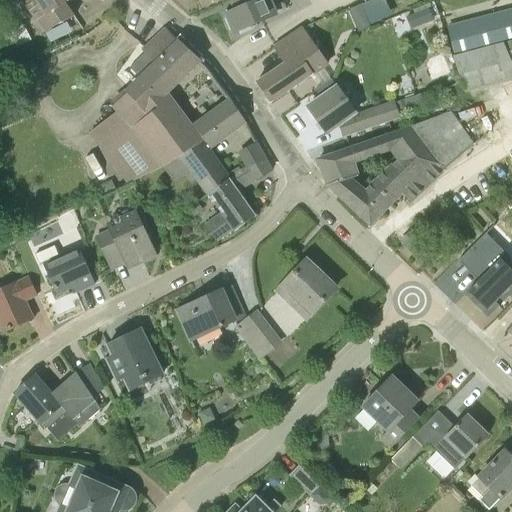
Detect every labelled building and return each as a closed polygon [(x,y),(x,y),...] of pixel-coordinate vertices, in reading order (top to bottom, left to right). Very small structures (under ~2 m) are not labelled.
[(75,16),(65,3),(69,0),(31,0),(37,8),(31,12),(45,32),(75,16)] [(272,0),(233,0),(238,9),(228,13),(227,10),(225,11),(228,18),(225,19),(230,30),(233,29),(235,32),(239,31),(241,34),(252,29),(251,26),(275,15),(270,1),(272,0)] [(411,29),(433,20),(429,8),(406,16),(411,29)] [(511,8),(447,26),(454,52),(511,37),(511,8)] [(279,97),(327,66),(301,28),(274,46),(285,63),(256,82),(270,103),(279,97)] [(202,142),(191,128),(164,93),(199,60),(179,43),(167,30),(146,50),(158,63),(114,106),(119,110),(161,167),(162,167),(180,157),(180,156),(202,142)] [(465,90),(499,81),(487,46),(455,55),(453,56),(465,90)] [(0,95),(19,88),(14,77),(0,83),(0,95)] [(355,113),(343,97),(331,81),(317,91),(321,98),(308,107),(327,133),(341,123),(345,135),(355,131),(401,118),(400,116),(395,102),(394,101),(355,113)] [(426,106),(422,97),(421,94),(395,102),(400,116),(420,110),(426,106)] [(191,128),(202,142),(180,156),(180,157),(208,194),(229,179),(207,150),(246,122),(231,99),(191,128)] [(443,171),(473,145),(451,112),(382,136),(388,153),(391,152),(397,160),(383,174),(402,193),(411,201),(443,171)] [(328,185),(353,178),(360,177),(356,164),(388,153),(382,136),(316,159),(328,185)] [(247,165),(263,156),(256,142),(239,151),(247,165)] [(229,179),(208,194),(212,199),(223,213),(207,225),(218,240),(234,228),(236,231),(256,216),(237,191),(270,170),(263,156),(247,165),(248,166),(229,179)] [(402,193),(383,174),(366,190),(353,178),(328,185),(348,203),(370,224),(402,193)] [(197,202),(185,210),(191,219),(203,211),(197,202)] [(112,270),(126,263),(129,268),(156,256),(136,212),(109,225),(111,230),(97,236),(112,270)] [(63,227),(75,227),(75,217),(64,217),(63,227)] [(429,249),(412,230),(400,240),(416,260),(429,249)] [(498,262),(478,242),(477,242),(461,257),(462,258),(465,261),(482,278),(468,291),(488,311),(511,286),(511,259),(506,253),(498,262)] [(41,266),(44,264),(58,295),(81,284),(84,290),(95,285),(78,249),(60,257),(55,246),(36,255),(41,266)] [(277,292),(306,320),(336,288),(307,261),(277,292)] [(34,319),(26,300),(39,296),(30,277),(18,283),(17,281),(0,288),(0,325),(3,332),(34,319)] [(191,340),(244,316),(231,289),(223,292),(222,291),(178,311),(191,340)] [(246,341),(259,358),(281,342),(257,312),(242,323),(252,336),(246,341)] [(40,339),(56,336),(54,324),(38,327),(40,339)] [(130,391),(163,374),(141,329),(108,346),(114,359),(108,361),(117,381),(124,378),(130,391)] [(101,409),(95,402),(96,401),(76,372),(52,393),(48,390),(35,375),(15,393),(42,423),(61,406),(72,420),(73,419),(79,427),(101,409)] [(380,439),(390,450),(419,419),(410,410),(418,401),(392,376),(363,407),(388,431),(380,439)] [(198,413),(203,424),(214,419),(209,408),(198,413)] [(467,415),(455,428),(439,410),(391,460),(390,459),(375,475),(384,483),(399,467),(401,470),(422,447),(425,449),(430,445),(454,470),(465,458),(488,435),(467,415)] [(320,449),(328,449),(328,436),(319,436),(320,449)] [(511,458),(505,451),(471,486),(482,497),(479,500),(489,510),(501,498),(511,488),(509,485),(511,481),(511,458)] [(316,489),(319,486),(299,466),(289,476),(310,496),(316,489)] [(90,472),(88,477),(76,472),(70,487),(77,491),(69,508),(62,504),(58,511),(117,511),(119,509),(125,510),(130,508),(133,503),(134,498),(132,493),(128,489),(90,472)] [(316,489),(310,496),(318,503),(326,503),(331,498),(319,486),(316,489)] [(276,511),(281,506),(274,500),(266,508),(256,498),(242,511),(235,505),(228,511),(276,511)]
